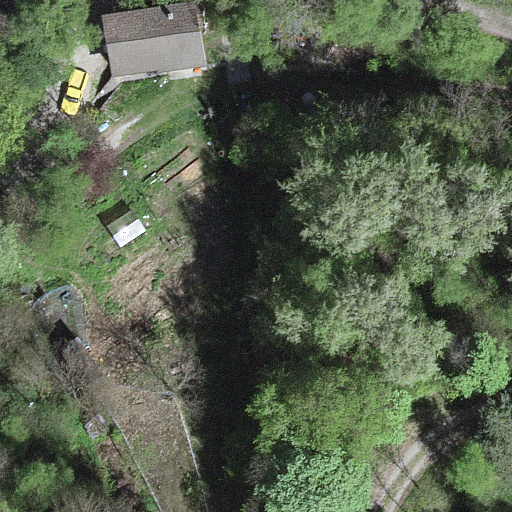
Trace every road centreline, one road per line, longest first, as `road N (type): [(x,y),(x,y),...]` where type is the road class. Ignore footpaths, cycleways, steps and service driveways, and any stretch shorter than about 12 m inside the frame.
road 1 (track): [(511,408),(493,413),(400,482),(388,511)]
road 2 (track): [(129,0),(71,22),(0,66)]
